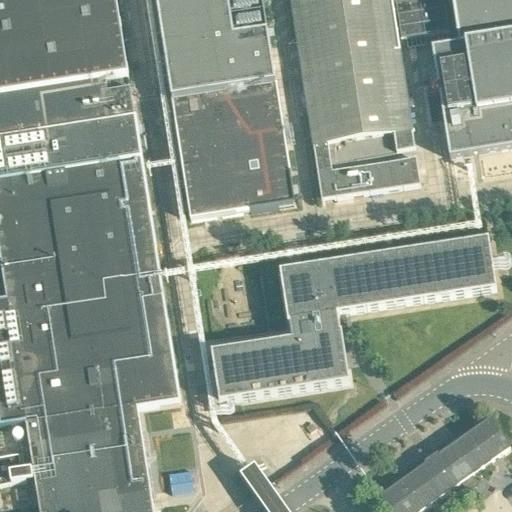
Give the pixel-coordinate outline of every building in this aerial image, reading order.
[(0,0),(0,253),(8,304),(0,305),(0,389),(7,431),(27,427),(40,511),(154,511),(151,494),(138,412),(182,406),(137,121),(135,122),(117,0),(0,0)] [(157,0),(174,106),(192,224),(296,208),(278,90),(276,90),(262,0),(157,0)] [(333,175),(329,146),(394,136),(397,155),(417,152),(400,41),(450,33),(444,0),(452,0),(460,49),(432,54),(449,165),(511,153),(511,0),(291,0),(325,203),(421,188),(417,162),(333,175)] [(212,357),(220,407),(351,387),(340,318),(497,293),(490,244),(282,274),(292,344),(212,357)] [(429,468),(382,501),(389,511),(424,511),(462,485),(467,492),(477,484),(473,478),(511,451),(491,423),(439,460),(438,459),(428,466),(429,468)] [(19,459),(0,461),(0,490),(24,487),(22,475),(19,459)]
